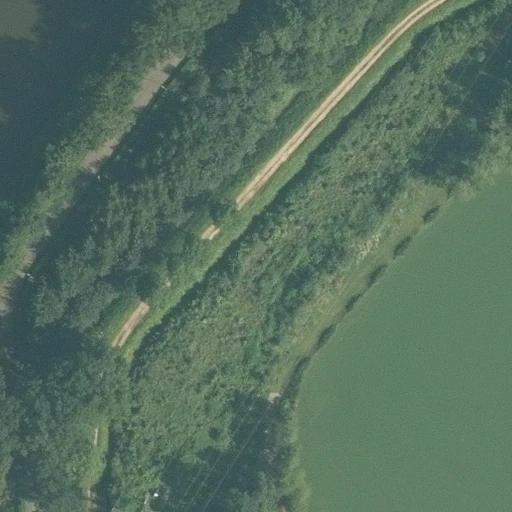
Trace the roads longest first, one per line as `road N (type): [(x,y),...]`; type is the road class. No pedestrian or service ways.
road 1 (track): [(445,0),(372,59),(123,332),(99,381),(90,511)]
road 2 (tertiary): [(0,314),(27,255),(119,122),(165,60),(229,0)]
road 3 (tertiary): [(34,511),(25,423),(0,345)]
